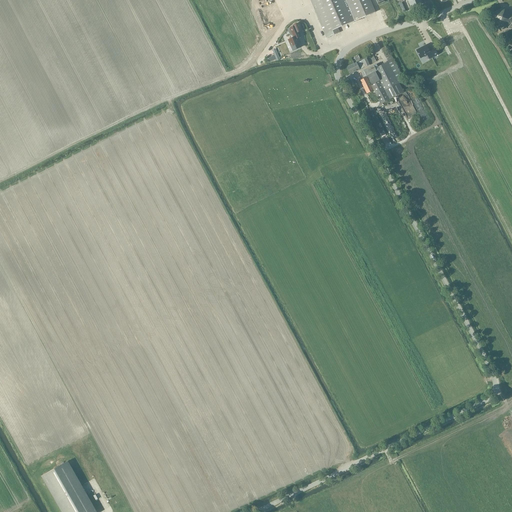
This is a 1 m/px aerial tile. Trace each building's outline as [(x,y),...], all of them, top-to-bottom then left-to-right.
[(369,0),(310,0),(327,38),(340,33),(338,28),(375,13),(369,0)] [(491,14),(499,29),(511,22),(511,14),(510,16),(506,9),(503,11),(502,9),(491,14)] [(301,47),(297,39),(301,37),(298,32),(302,31),(298,23),(293,26),(293,27),(290,28),(294,37),(288,40),(293,51),(301,47)] [(434,48),(429,50),(426,45),(416,51),(420,59),(427,55),(429,59),(437,55),(434,48)] [(360,81),(367,94),(373,91),(376,95),(380,104),(404,92),(399,83),(405,81),(394,59),(387,46),(381,49),(386,57),(388,62),(377,68),(376,65),(361,72),(363,78),(367,76),(371,85),(370,85),(366,78),(360,81)] [(277,61),(280,60),(276,49),(273,50),(275,56),(269,59),(270,62),(276,60),(277,61)] [(367,58),(356,64),(356,63),(347,67),(351,74),(376,62),(372,55),(367,58)] [(42,476),(62,511),(96,511),(68,461),(42,476)]
